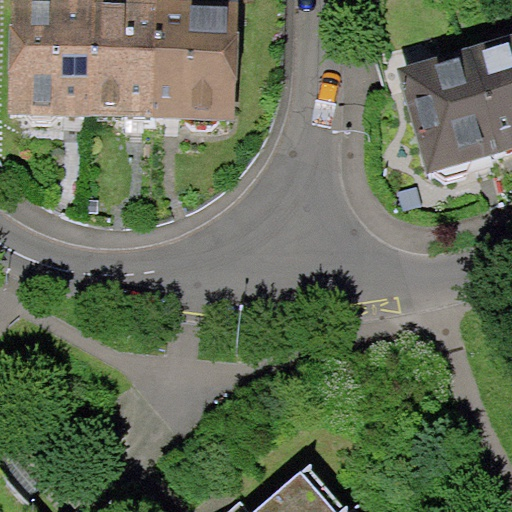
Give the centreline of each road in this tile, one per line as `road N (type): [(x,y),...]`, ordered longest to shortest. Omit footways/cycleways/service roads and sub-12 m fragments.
road 1 (residential): [(0,241),(56,266),(128,270),(187,267),(268,246)]
road 2 (residential): [(511,263),(427,286),(327,282),(268,246)]
road 3 (residential): [(268,246),(305,168),(320,0)]
